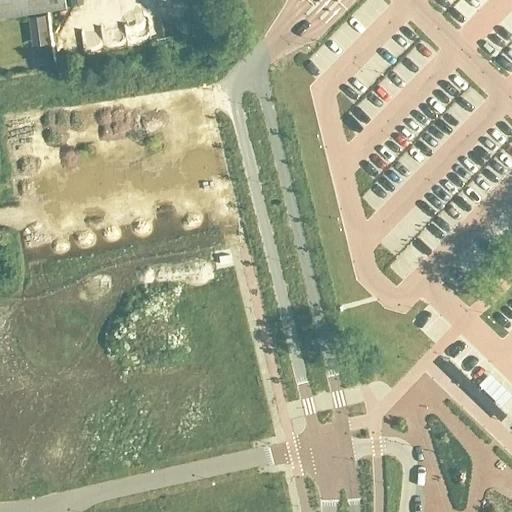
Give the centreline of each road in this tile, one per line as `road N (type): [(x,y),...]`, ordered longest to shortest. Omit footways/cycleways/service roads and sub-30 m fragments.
road 1 (unclassified): [(344,450),(256,69),(229,93),(317,451)]
road 2 (unknown): [(197,96),(63,120),(35,149),(32,182),(212,165)]
road 3 (unclassified): [(76,501),(317,451)]
